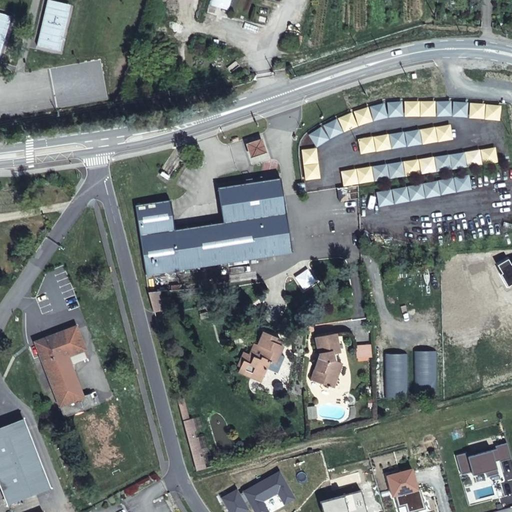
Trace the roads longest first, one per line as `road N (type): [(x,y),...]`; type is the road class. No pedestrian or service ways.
road 1 (secondary): [(511,54),(451,48),(397,57),(269,100),(93,144)]
road 2 (residential): [(100,173),(178,483),(203,511)]
road 3 (unclassified): [(100,173),(0,325)]
